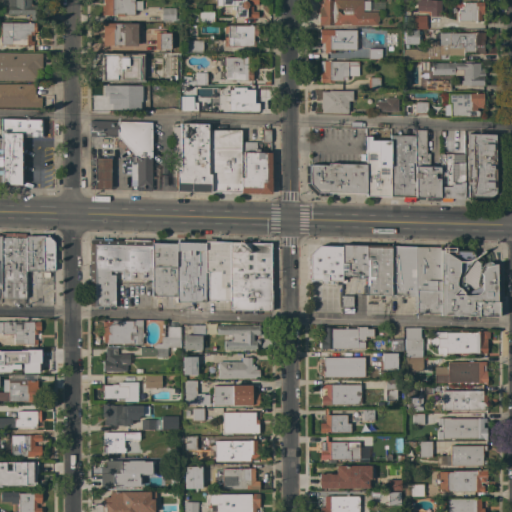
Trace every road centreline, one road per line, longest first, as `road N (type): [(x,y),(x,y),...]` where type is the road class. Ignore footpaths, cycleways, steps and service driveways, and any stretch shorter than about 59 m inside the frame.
road 1 (residential): [(71,511),(71,216)]
road 2 (residential): [(288,511),(290,222)]
road 3 (residential): [(290,222),(290,0)]
road 4 (secondary): [(511,227),(290,222)]
road 5 (secondary): [(290,222),(71,216)]
